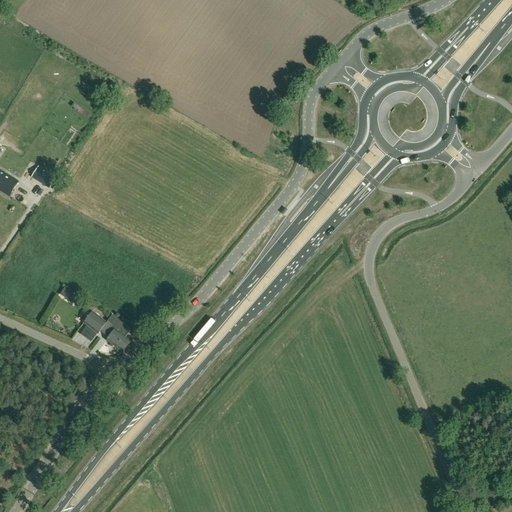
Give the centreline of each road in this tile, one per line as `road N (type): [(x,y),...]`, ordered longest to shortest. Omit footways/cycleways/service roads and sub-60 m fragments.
road 1 (primary): [(323,193),(56,511)]
road 2 (unclassified): [(466,511),(368,268),(388,225),(446,204),(474,173)]
road 3 (primary): [(73,511),(338,212)]
road 4 (unclassified): [(112,373),(199,303),(295,186),(315,92),(340,63)]
road 5 (unclassified): [(17,511),(112,373)]
road 6 (unclassified): [(340,63),(377,27),(447,0)]
road 7 (unclassified): [(112,373),(0,318)]
